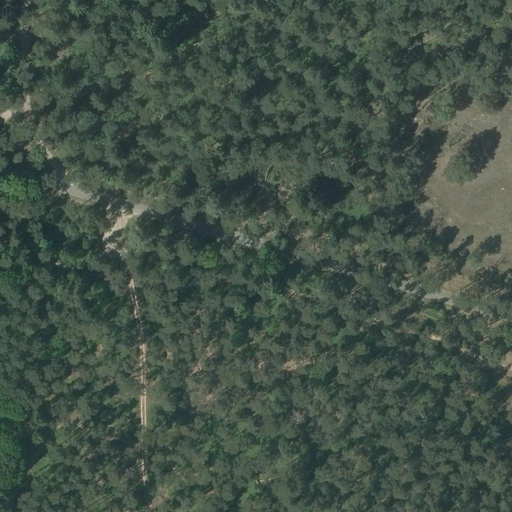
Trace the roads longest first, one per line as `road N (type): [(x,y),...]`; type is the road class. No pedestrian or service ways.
road 1 (unclassified): [(511,319),(0,168)]
road 2 (track): [(120,203),(143,444)]
road 3 (unknown): [(86,194),(26,92),(18,108),(0,116)]
